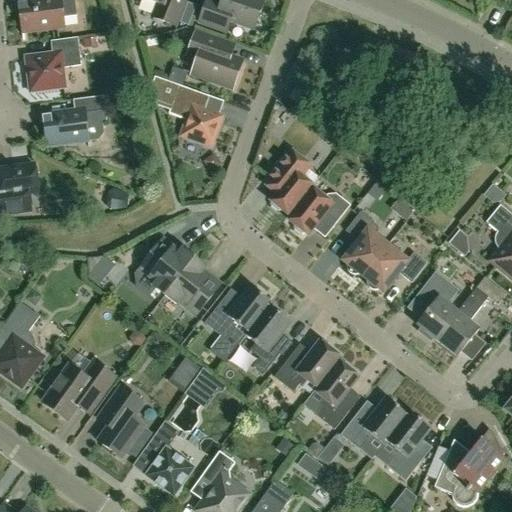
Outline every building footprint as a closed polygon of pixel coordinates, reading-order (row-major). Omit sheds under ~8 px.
[(25,2),(16,3),(18,19),(20,19),(23,40),(24,40),(23,31),(49,28),(49,30),(64,28),(63,18),(76,16),(74,0),(47,0),(48,1),(25,4),(25,2)] [(145,0),(157,4),(152,18),(174,26),(175,26),(185,0),(145,0)] [(264,2),(257,0),(222,0),(220,4),(208,0),(206,0),(199,23),(226,33),(230,21),(254,29),(264,2)] [(236,47),(219,41),(196,32),(187,56),(197,59),(191,75),(233,90),(242,62),(231,59),(236,47)] [(81,66),(77,39),(51,42),(52,54),(25,58),(30,93),(65,89),(63,69),(81,66)] [(204,110),(209,97),(155,78),(151,87),(155,101),(171,107),(168,115),(185,121),(179,138),(209,148),(213,146),(223,117),(204,110)] [(296,88),(288,97),(298,105),(305,96),(296,88)] [(103,97),(73,101),(74,114),(50,117),(50,115),(40,116),(43,136),(45,136),(47,153),(48,153),(47,144),(75,140),(75,143),(87,142),(88,147),(89,147),(89,141),(98,140),(103,134),(102,124),(107,124),(103,97)] [(286,219),(286,220),(312,187),(318,179),(299,163),(301,160),(289,151),(263,184),(274,193),(268,200),(271,203),(271,206),(277,211),(281,210),(288,216),(286,219)] [(212,173),(226,168),(221,156),(207,161),(212,173)] [(0,215),(31,211),(28,195),(38,193),(34,165),(0,169),(0,215)] [(377,182),(368,194),(377,201),(386,189),(377,182)] [(323,215),(335,225),(350,206),(335,195),(327,195),(324,199),(311,189),(312,187),(286,220),(294,226),(294,230),(300,235),(304,234),(307,236),(323,215)] [(486,224),(497,233),(496,234),(495,236),(494,237),(493,239),(493,240),(493,242),(493,244),(494,245),(495,247),(496,248),(497,250),(498,251),(500,251),(491,262),(511,279),(511,216),(500,206),(486,224)] [(342,262),(347,265),(347,267),(347,268),(347,270),(348,271),(349,273),(350,274),(351,275),(353,275),(354,275),(356,276),(357,275),(359,275),(363,278),(387,246),(374,236),(378,232),(377,228),(373,224),(374,223),(361,213),(345,232),(358,242),(342,262)] [(165,297),(194,260),(182,251),(180,254),(171,248),(170,249),(163,243),(164,242),(162,240),(139,271),(156,284),(153,288),(165,297)] [(363,278),(367,281),(366,282),(367,284),(367,286),(368,287),(369,288),(370,289),(371,290),(373,291),(374,291),(376,291),(377,291),(379,290),(383,294),(399,274),(411,284),(427,264),(413,254),(407,262),(387,246),(363,278)] [(194,260),(165,297),(176,305),(179,302),(196,316),(220,286),(218,285),(217,286),(210,280),(211,279),(202,272),(205,269),(194,260)] [(506,295),(485,278),(457,313),(435,341),(457,358),(479,330),(469,322),(488,298),(498,306),(506,295)] [(457,313),(447,305),(454,296),(454,292),(438,279),(423,299),(432,306),(416,326),(420,329),(418,332),(430,342),(433,339),(435,341),(457,313)] [(238,326),(247,333),(245,336),(245,337),(271,304),(263,298),(263,294),(257,290),(253,290),(250,288),(232,311),(221,303),(204,324),(223,339),(229,331),(232,333),(238,326)] [(21,303),(0,332),(0,355),(0,356),(2,364),(0,366),(0,372),(21,388),(41,360),(30,352),(33,342),(28,333),(40,317),(21,303)] [(276,313),(269,308),(271,304),(245,337),(255,344),(249,352),(259,359),(252,368),(263,376),(280,354),(270,347),(289,323),(286,321),(286,317),(280,313),(276,313)] [(313,393),(340,359),(332,352),(331,348),(325,344),(322,344),(320,343),(298,369),(288,361),(273,379),(292,394),(298,386),(301,388),(306,382),(315,389),(312,392),(313,393)] [(340,359),(313,393),(323,400),(318,407),(320,409),(314,417),(332,432),(347,413),(337,405),(358,378),(356,376),(355,373),(349,368),(346,368),(338,362),(340,359)] [(87,416),(99,398),(114,378),(94,363),(83,378),(69,367),(43,404),(66,420),(75,408),(87,416)] [(221,392),(223,388),(201,370),(191,384),(205,395),(216,393),(221,392)] [(120,388),(106,408),(96,421),(107,429),(97,442),(121,459),(126,451),(135,457),(151,435),(143,429),(144,427),(133,419),(144,404),(120,388)] [(385,442),(386,443),(409,413),(406,416),(399,410),(399,407),(393,402),(389,402),(386,400),(368,424),(357,415),(340,437),(359,452),(365,444),(368,446),(374,438),(383,446),(385,442)] [(405,483),(422,461),(411,453),(430,429),(427,427),(427,424),(421,419),(417,419),(409,413),(386,443),(395,450),(390,458),(392,460),(386,468),(405,483)] [(165,423),(144,451),(157,461),(145,477),(174,497),(194,469),(167,449),(178,433),(165,423)] [(468,509),(473,506),(476,501),(478,495),(506,460),(502,457),(504,455),(489,430),(466,459),(469,453),(454,441),(434,488),(451,495),(453,501),(456,506),(462,508),(468,509)] [(338,439),(325,460),(336,467),(349,447),(338,439)] [(235,464),(219,453),(201,477),(211,484),(212,488),(195,511),(237,511),(250,495),(231,482),(229,472),(235,464)] [(280,511),(292,496),(274,483),(273,483),(252,511),(280,511)] [(0,511),(32,511),(26,507),(22,511),(15,511),(4,503),(0,508),(0,511)]
